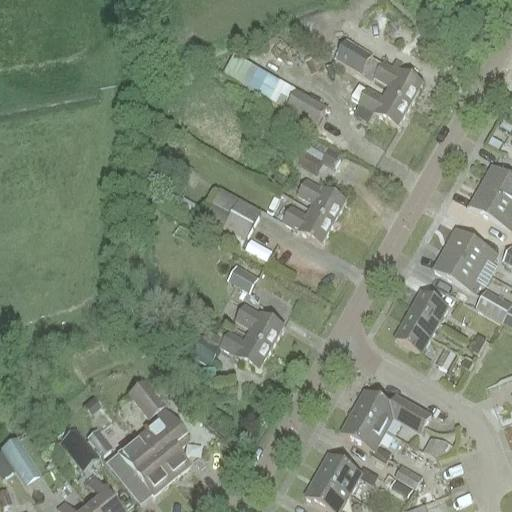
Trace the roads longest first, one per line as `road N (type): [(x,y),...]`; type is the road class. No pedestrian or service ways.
road 1 (tertiary): [(338,342),(511,34)]
road 2 (residential): [(488,511),(483,499),(494,460),(481,423),(338,342)]
road 3 (tertiary): [(242,511),(338,342)]
